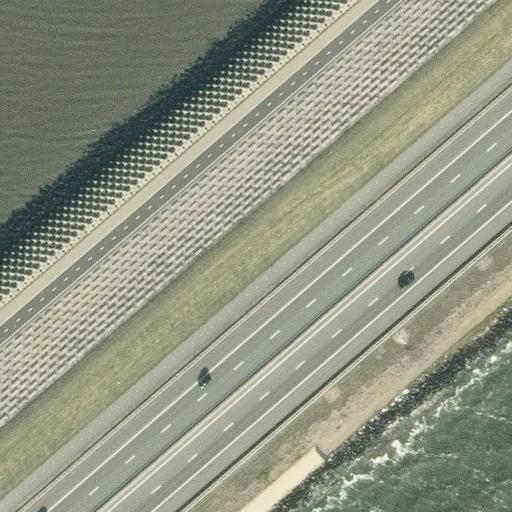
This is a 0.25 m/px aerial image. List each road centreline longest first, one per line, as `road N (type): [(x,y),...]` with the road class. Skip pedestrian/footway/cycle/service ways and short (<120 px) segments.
road 1 (motorway): [(511,127),(66,511)]
road 2 (motorway): [(133,511),(511,185)]
